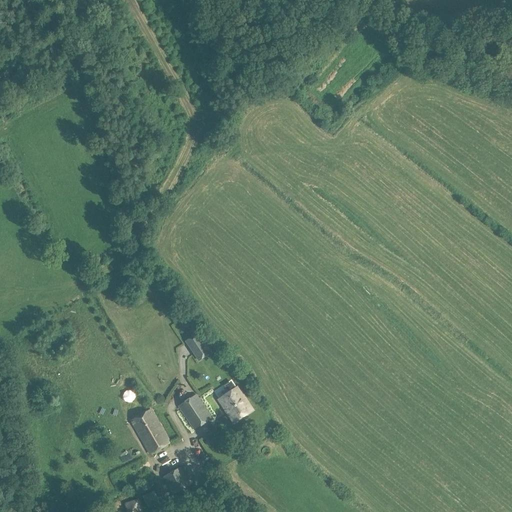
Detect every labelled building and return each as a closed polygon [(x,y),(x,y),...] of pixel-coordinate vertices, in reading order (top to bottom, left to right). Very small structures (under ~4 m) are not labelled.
[(185,341),(199,361),(212,352),(198,332),(185,341)] [(237,388),(219,400),(234,422),(252,410),(237,388)] [(212,418),(197,395),(179,406),(195,430),(212,418)] [(170,442),(151,409),(131,421),(150,454),(170,442)] [(91,432),(99,430),(97,424),(89,427),(91,432)] [(191,485),(181,467),(163,477),(174,495),(191,485)]
